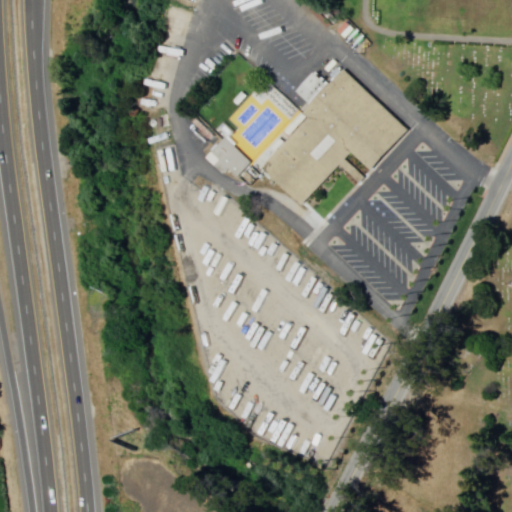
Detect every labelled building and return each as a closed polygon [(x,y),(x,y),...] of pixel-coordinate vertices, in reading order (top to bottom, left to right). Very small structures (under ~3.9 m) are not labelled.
[(238,73),(233,68),(241,59),(246,63),(238,73)] [(228,84),(223,80),(231,70),(236,74),(228,84)] [(349,72),(413,132),(376,173),(356,154),(306,207),(267,170),(313,121),(307,115),(316,107),(311,102),(302,94),(319,75),(333,88),(349,72)] [(146,120),(145,111),(154,110),(155,120),(146,120)] [(293,138),(289,134),(306,115),(311,120),(293,138)] [(165,131),(153,131),(153,120),(165,120),(165,131)] [(241,179),(233,171),(227,176),(210,160),(230,139),(256,164),(241,179)]
